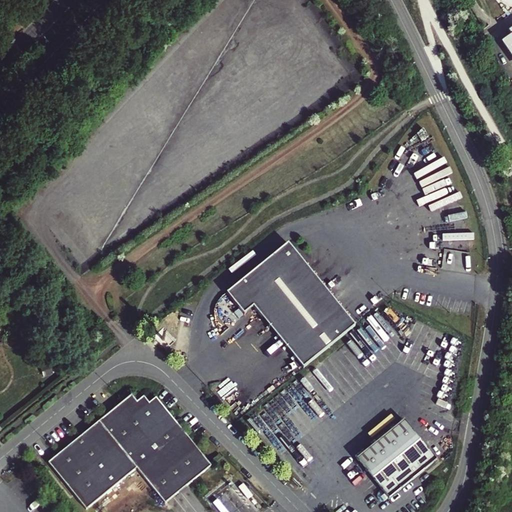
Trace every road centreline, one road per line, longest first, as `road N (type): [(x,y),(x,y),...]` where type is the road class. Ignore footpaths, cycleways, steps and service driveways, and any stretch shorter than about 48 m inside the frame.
road 1 (unclassified): [(448,511),(482,392),(495,243),(478,177),(391,0)]
road 2 (unclassified): [(0,459),(111,368),(146,361),(300,511)]
road 3 (unknown): [(496,292),(384,275),(315,233),(289,236),(266,256)]
road 4 (unknown): [(294,511),(329,477),(338,441),(402,383)]
road 5 (primary): [(0,116),(111,0)]
